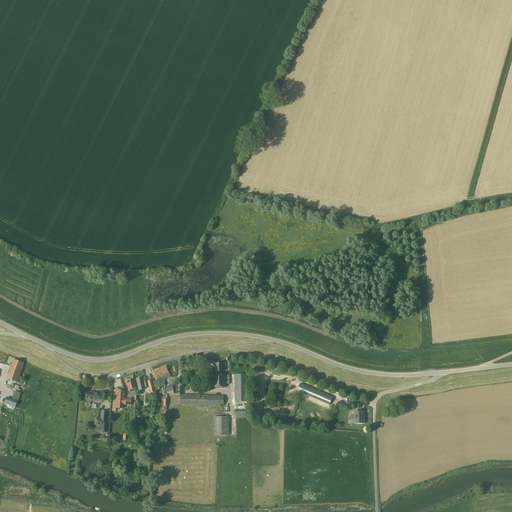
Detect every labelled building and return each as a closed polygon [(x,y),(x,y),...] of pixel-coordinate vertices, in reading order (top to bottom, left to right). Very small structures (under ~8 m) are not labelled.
[(7,378),(17,382),(24,363),(14,359),(7,378)] [(166,367),(159,370),(160,372),(161,371),(163,378),(164,379),(170,377),(166,367)] [(160,372),(159,370),(154,372),(157,380),(153,382),(155,385),(156,384),(158,388),(160,389),(161,388),(162,386),(165,385),(164,379),(163,378),(161,371),(160,372)] [(213,388),(226,388),(226,374),(212,375),(213,388)] [(248,402),(247,374),(234,375),(235,402),(248,402)] [(146,381),(145,377),(136,379),(139,390),(145,389),(144,388),(149,386),(151,393),(155,392),(152,380),(146,381)] [(137,391),(136,388),(134,379),(125,382),(126,385),(128,385),(130,392),(137,391)] [(332,398),(300,384),(297,391),(329,405),(332,398)] [(120,404),(123,404),(124,391),(116,390),(114,408),(120,408),(120,404)] [(101,401),(102,394),(98,393),(86,392),(85,400),(97,401),(97,400),(101,401)] [(180,405),(224,406),(224,396),(208,395),(181,395),(180,405)] [(17,402),(6,398),(4,403),(15,407),(17,402)] [(95,425),(106,426),(108,411),(102,411),(101,418),(95,418),(95,425)] [(364,423),(363,411),(354,411),(355,424),(364,423)] [(229,436),(229,417),(214,417),(214,436),(229,436)]
